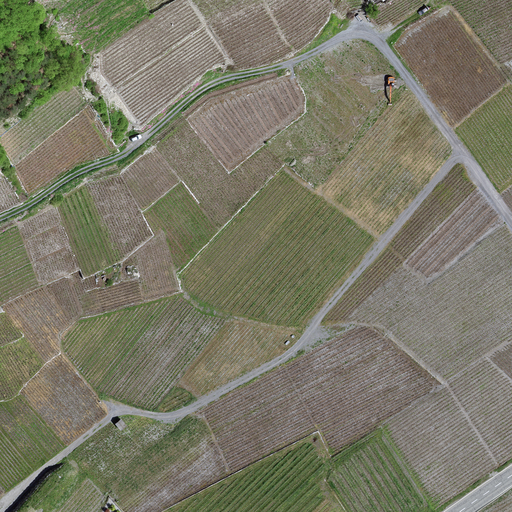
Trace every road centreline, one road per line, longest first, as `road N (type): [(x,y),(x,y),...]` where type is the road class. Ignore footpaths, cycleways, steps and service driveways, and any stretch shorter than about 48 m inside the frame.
road 1 (track): [(511,225),(386,51),(359,33),(208,84),(117,157),(0,218)]
road 2 (track): [(145,415),(115,411),(0,511)]
